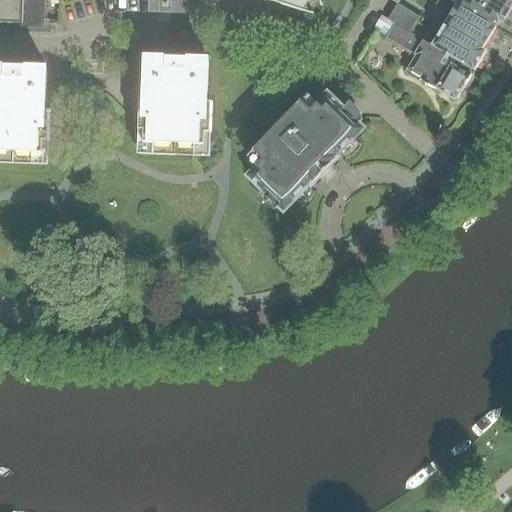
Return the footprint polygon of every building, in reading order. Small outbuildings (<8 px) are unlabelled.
[(0,0),(0,23),(22,24),(22,23),(42,24),(43,0),(266,0),(314,16),(315,14),(322,7),(323,7),(320,0),(0,0)] [(448,0),(457,5),(496,28),(499,22),(503,24),(511,8),(511,4),(505,0),(448,0)] [(397,4),(388,20),(395,24),(410,33),(419,17),(398,4),(397,4)] [(457,5),(432,46),(472,69),(475,71),(487,51),(483,49),(496,28),(457,5)] [(395,24),(386,38),(416,56),(407,72),(421,81),(420,81),(436,90),(437,90),(456,100),(465,84),(466,85),(472,76),(469,74),(472,69),(432,46),(410,33),(395,24)] [(194,59),(195,48),(168,47),(168,58),(147,58),(146,100),(140,100),(140,114),(139,131),(145,131),(144,155),(205,157),(206,133),(211,133),(212,102),(207,102),(208,60),(194,59)] [(0,163),(43,165),(44,141),(49,141),(51,111),(45,110),(47,68),(26,67),(27,56),(0,54),(0,163)] [(365,129),(344,110),(328,94),(327,95),(318,104),(310,96),(310,95),(309,94),(248,157),(249,158),(258,167),(250,175),(249,175),(248,177),(284,212),(311,185),(312,187),(322,176),(323,177),(324,176),(323,175),(329,170),(330,171),(331,169),(330,168),(340,158),(338,156),(365,129)]
